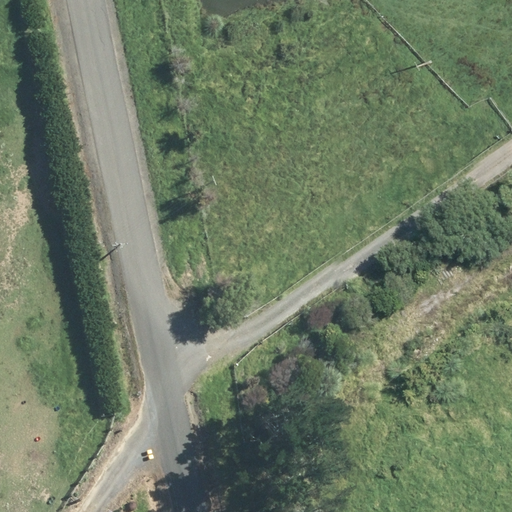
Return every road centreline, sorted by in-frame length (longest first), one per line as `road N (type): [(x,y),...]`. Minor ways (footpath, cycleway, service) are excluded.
road 1 (unknown): [(93,511),(169,380),(327,282),(511,151)]
road 2 (unclassified): [(197,511),(89,0)]
